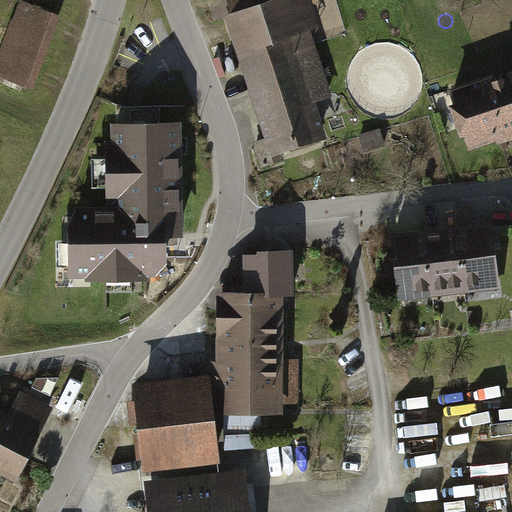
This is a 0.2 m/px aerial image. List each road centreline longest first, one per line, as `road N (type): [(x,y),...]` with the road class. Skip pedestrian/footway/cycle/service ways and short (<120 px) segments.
road 1 (residential): [(230,215),(193,291),(127,361),(48,511)]
road 2 (tertiary): [(109,0),(88,74),(0,264)]
road 3 (residential): [(230,215),(511,186)]
road 4 (residential): [(176,0),(233,168),(230,215)]
